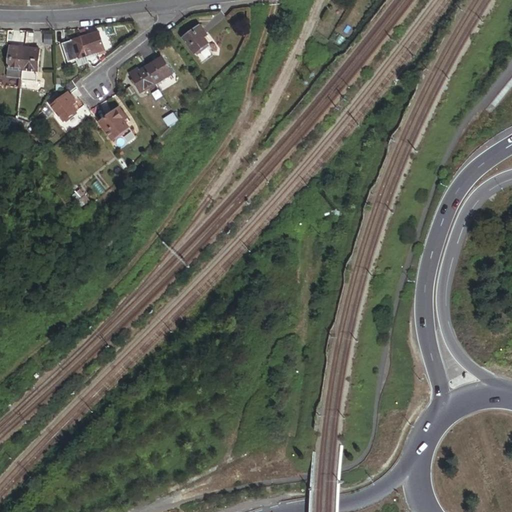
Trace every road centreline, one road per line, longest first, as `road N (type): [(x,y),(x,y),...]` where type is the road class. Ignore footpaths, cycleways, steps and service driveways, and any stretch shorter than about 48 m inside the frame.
road 1 (trunk): [(511,144),(457,190),(431,254),(425,322),(446,411)]
road 2 (trunk): [(511,395),(459,355),(442,302),(467,211),(483,190),(511,176)]
road 3 (residential): [(0,16),(182,2)]
road 4 (secondary): [(417,457),(370,495),(285,511)]
